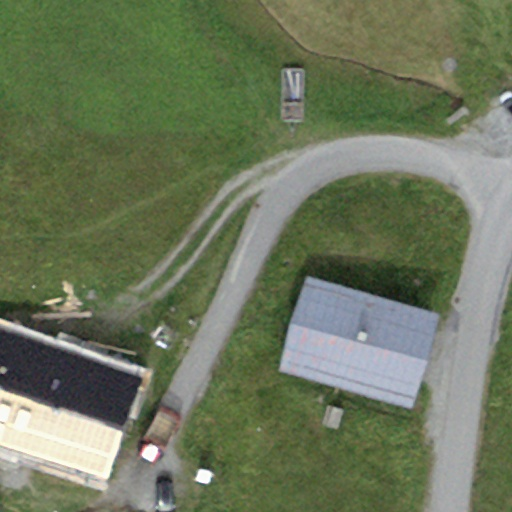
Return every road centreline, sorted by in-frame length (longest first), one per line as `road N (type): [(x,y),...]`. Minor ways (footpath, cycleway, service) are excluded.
road 1 (unclassified): [(448,511),(485,278),(511,203)]
road 2 (track): [(308,169),(268,171),(217,211),(177,262),(115,305),(65,322)]
